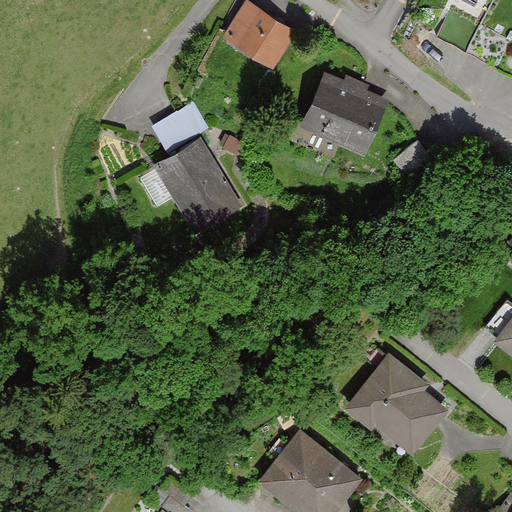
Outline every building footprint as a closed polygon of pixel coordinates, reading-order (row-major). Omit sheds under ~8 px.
[(295,34),(252,7),(230,42),(273,70),(295,34)] [(387,103),(326,76),(303,127),(364,154),(387,103)] [(155,117),(165,143),(208,125),(197,100),(155,117)] [(205,141),(160,168),(196,228),(241,202),(205,141)] [(444,173),(421,142),(396,161),(419,191),(444,173)] [(511,330),(499,348),(511,358),(511,330)] [(434,389),(392,358),(353,411),(415,458),(449,413),(428,397),(434,389)] [(343,511),(369,483),(307,431),(265,481),(301,511),(343,511)]
